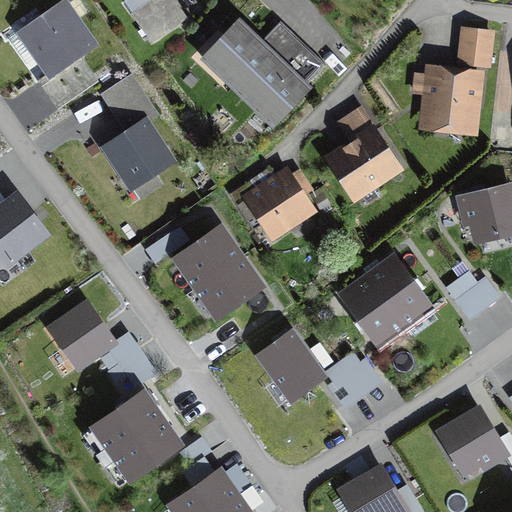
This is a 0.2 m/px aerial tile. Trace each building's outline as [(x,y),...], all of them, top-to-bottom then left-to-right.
[(150,0),(151,0),(132,14),(152,42),(181,22),(165,0),(150,0)] [(57,104),(91,80),(74,56),(91,43),(65,5),(23,33),(50,72),(40,80),(57,104)] [(277,115),(305,86),(244,27),(216,56),(277,115)] [(460,60),(489,64),(492,33),(463,30),(460,60)] [(463,76),(459,71),(451,70),(445,74),(445,77),(432,76),(427,121),(471,126),(476,81),(463,79),(463,76)] [(102,94),(118,118),(139,104),(147,116),(155,111),(132,75),(102,94)] [(145,122),(107,147),(132,185),(170,160),(145,122)] [(397,168),(372,131),(331,158),(355,195),(397,168)] [(311,210),(286,172),(258,191),(251,180),(231,193),(254,229),(265,222),(273,235),(311,210)] [(467,221),(473,219),(478,239),(511,230),(511,195),(510,187),(462,198),(467,221)] [(0,250),(8,261),(44,233),(16,197),(8,203),(0,192),(0,250)] [(148,242),(156,260),(191,243),(182,225),(148,242)] [(220,228),(178,258),(198,286),(240,257),(220,228)] [(260,286),(240,257),(198,286),(218,315),(260,286)] [(370,277),(403,323),(428,305),(394,259),(370,277)] [(370,277),(344,295),(378,341),(403,323),(370,277)] [(484,278),(455,299),(471,321),(500,300),(484,278)] [(78,366),(113,341),(87,304),(52,328),(78,366)] [(292,398),(322,376),(291,333),(261,355),(292,398)] [(353,353),(340,363),(364,396),(383,383),(364,356),(359,360),(353,353)] [(345,410),(364,396),(340,363),(327,372),(333,379),(325,384),(345,410)] [(97,454),(99,457),(158,416),(142,393),(89,430),(103,450),(97,454)] [(504,452),(479,410),(442,432),(464,469),(481,459),(484,464),(504,452)] [(178,444),(158,416),(99,457),(105,466),(111,462),(125,481),(178,444)] [(188,466),(192,478),(214,472),(210,459),(188,466)] [(343,491),(356,511),(402,511),(405,511),(380,469),(343,491)] [(172,504),(177,511),(215,511),(237,497),(219,472),(172,504)] [(215,511),(247,511),(237,497),(215,511)]
